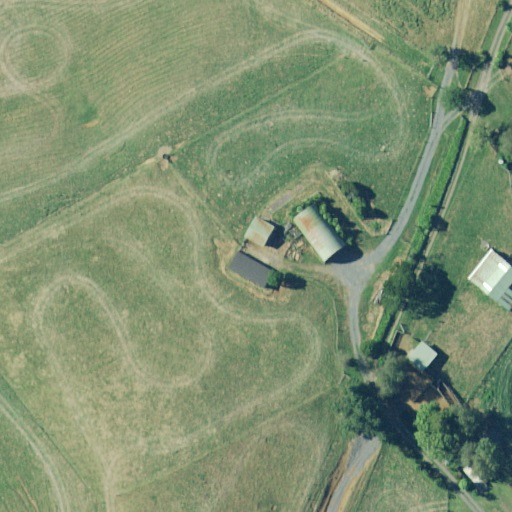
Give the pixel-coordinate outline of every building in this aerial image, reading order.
[(348,246),(318,204),(298,218),(328,261),(348,246)] [(280,227),(260,216),(248,236),(268,248),(280,227)] [(511,262),(495,249),(471,278),(511,310),(511,309),(511,262)] [(276,271),(240,251),(231,268),(266,288),(276,271)] [(441,354),(424,341),(409,359),(426,372),(441,354)]
